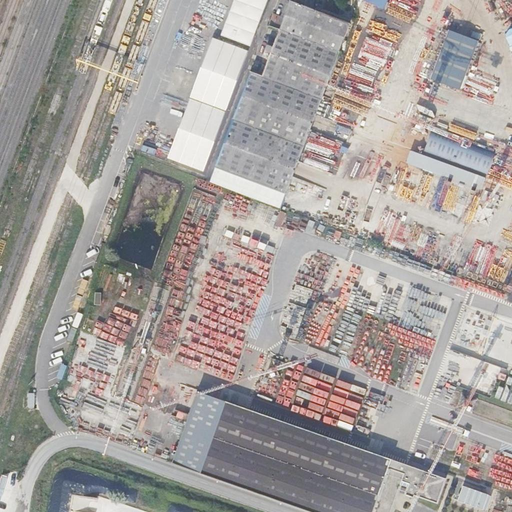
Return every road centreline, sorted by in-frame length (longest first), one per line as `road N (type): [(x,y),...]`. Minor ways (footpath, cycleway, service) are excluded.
road 1 (residential): [(284,511),(73,442),(40,456),(24,511)]
road 2 (unknown): [(429,408),(415,437),(393,445),(312,425),(169,365)]
